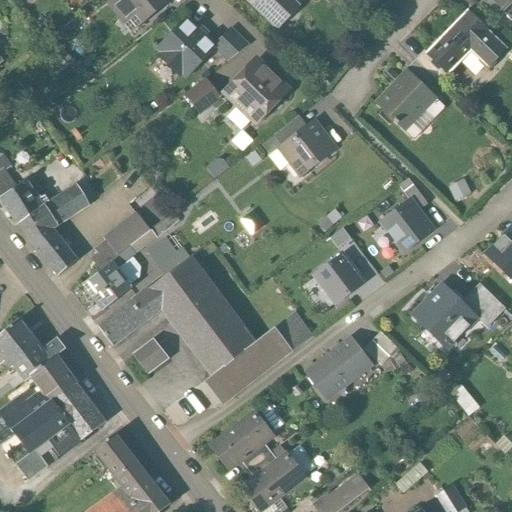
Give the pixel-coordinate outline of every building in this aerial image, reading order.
[(169,0),(110,0),(109,1),(133,30),(169,0)] [(298,0),(250,0),(276,24),(298,0)] [(424,52),(467,10),(457,0),(454,0),(413,41),(424,52)] [(511,0),(494,0),(511,17),(511,0)] [(507,48),(470,11),(429,52),(450,72),(472,49),(489,66),(507,48)] [(216,44),(188,17),(157,50),(188,79),(216,49),(218,46),(216,44)] [(69,34),(62,27),(54,34),(61,41),(69,34)] [(230,30),(216,44),(218,46),(216,49),(228,61),(229,62),(249,48),(230,30)] [(450,72),(429,52),(419,62),(438,79),(440,82),(450,72)] [(289,88),(257,58),(226,91),(257,121),(289,88)] [(419,62),(409,72),(428,90),(438,79),(419,62)] [(428,90),(409,72),(376,107),(404,132),(406,130),(415,138),(443,107),(433,98),(435,96),(428,90)] [(220,98),(207,80),(187,94),(200,112),(220,98)] [(280,147),(307,126),(299,117),(263,145),(270,154),(280,147)] [(336,148),(315,120),(307,126),(280,147),(301,175),(336,148)] [(0,158),(0,173),(5,170),(11,167),(3,156),(0,158)] [(219,160),(207,170),(215,180),(230,168),(224,161),(219,160)] [(0,194),(2,198),(17,188),(5,170),(0,173),(0,194)] [(408,199),(416,210),(426,204),(410,179),(400,186),(408,199)] [(20,225),(45,208),(28,181),(17,188),(2,198),(20,225)] [(464,182),(450,188),(456,201),(470,195),(464,182)] [(75,189),(49,206),(61,225),(88,208),(75,189)] [(416,210),(408,199),(378,222),(403,253),(432,231),(416,210)] [(61,225),(49,206),(45,208),(20,225),(38,249),(58,233),(55,229),(61,225)] [(169,214),(147,230),(155,240),(177,224),(169,214)] [(113,264),(151,236),(147,230),(136,216),(104,240),(107,243),(96,251),(99,255),(93,259),(103,272),(113,264)] [(511,227),(486,255),(511,280),(511,227)] [(331,239),(338,249),(351,239),(344,229),(331,239)] [(79,261),(58,233),(38,249),(59,276),(79,261)] [(113,264),(118,270),(156,242),(155,240),(151,236),(113,264)] [(365,284),(343,255),(314,277),(336,306),(365,284)] [(192,258),(147,292),(161,311),(213,378),(258,343),(192,259),(192,258)] [(118,270),(113,264),(103,272),(84,287),(92,297),(88,300),(93,306),(97,303),(103,311),(132,289),(118,270)] [(388,266),(379,272),(385,279),(393,273),(388,266)] [(463,305),(442,285),(412,317),(447,350),(477,318),(463,305)] [(480,287),(463,305),(477,318),(488,328),(505,310),(480,287)] [(161,311),(147,292),(98,329),(112,348),(161,311)] [(296,315),(277,329),(294,352),(313,338),(296,315)] [(0,337),(0,364),(5,361),(8,365),(12,362),(38,342),(21,320),(0,337)] [(205,383),(223,407),(294,352),(277,329),(258,343),(213,378),(205,383)] [(381,333),(373,341),(390,357),(399,350),(381,333)] [(43,349),(38,342),(12,362),(27,381),(34,376),(58,358),(65,352),(55,339),(43,349)] [(371,365),(351,339),(306,373),(326,400),(371,365)] [(373,341),(365,350),(381,366),(390,357),(373,341)] [(167,360),(154,344),(135,359),(148,375),(167,360)] [(401,356),(391,362),(395,370),(405,364),(401,356)] [(55,403),(78,385),(58,358),(34,376),(45,390),(55,403)] [(105,424),(78,385),(55,403),(69,424),(82,441),(105,424)] [(15,432),(55,403),(45,390),(27,403),(23,397),(1,414),(15,432)] [(48,439),(69,424),(55,403),(15,432),(31,453),(34,451),(48,439)] [(273,436),(255,411),(209,445),(228,470),(242,460),(264,443),(273,436)] [(0,444),(15,432),(1,414),(0,414),(0,444)] [(61,456),(82,441),(69,424),(48,439),(61,456)] [(94,455),(119,488),(122,491),(144,474),(116,438),(94,455)] [(264,443),(242,460),(254,476),(277,459),(264,443)] [(48,468),(34,451),(31,453),(16,465),(29,483),(48,468)] [(307,478),(287,452),(277,459),(254,476),(242,485),(261,511),(278,499),(307,478)] [(418,466),(397,487),(403,495),(426,475),(418,466)] [(158,511),(167,505),(144,474),(122,491),(119,488),(87,511),(158,511)] [(359,475),(314,504),(319,511),(337,511),(368,489),(359,475)] [(453,486),(436,496),(444,511),(458,511),(466,508),(453,486)] [(280,511),(285,509),(278,499),(261,511),(280,511)]
